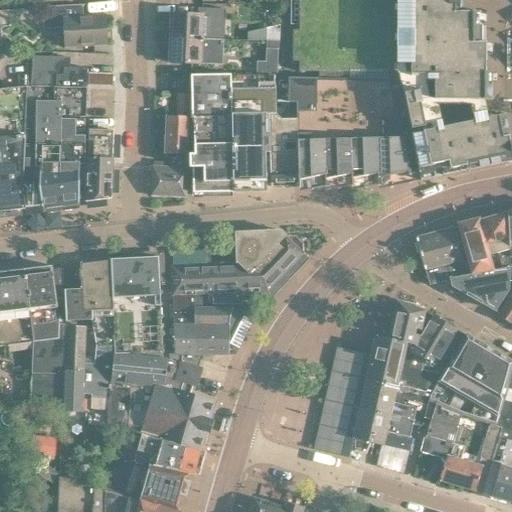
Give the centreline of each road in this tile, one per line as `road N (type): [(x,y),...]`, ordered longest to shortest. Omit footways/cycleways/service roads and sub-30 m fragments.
road 1 (residential): [(357,248),(313,211),(132,231)]
road 2 (residential): [(232,448),(280,332),(357,248)]
road 3 (residential): [(132,231),(130,0)]
road 4 (residential): [(357,248),(511,347)]
road 5 (residential): [(357,248),(438,204),(511,186)]
road 6 (residential): [(132,231),(0,243)]
